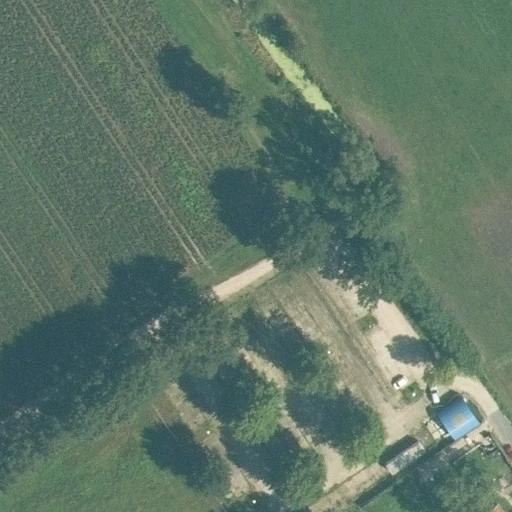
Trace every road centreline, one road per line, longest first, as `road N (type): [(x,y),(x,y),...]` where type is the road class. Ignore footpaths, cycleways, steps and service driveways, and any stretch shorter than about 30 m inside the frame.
road 1 (unclassified): [(0,433),(148,336),(172,339),(282,502),(454,394),(483,401),(511,441)]
road 2 (track): [(454,394),(421,367),(332,233),(313,236),(148,336)]
